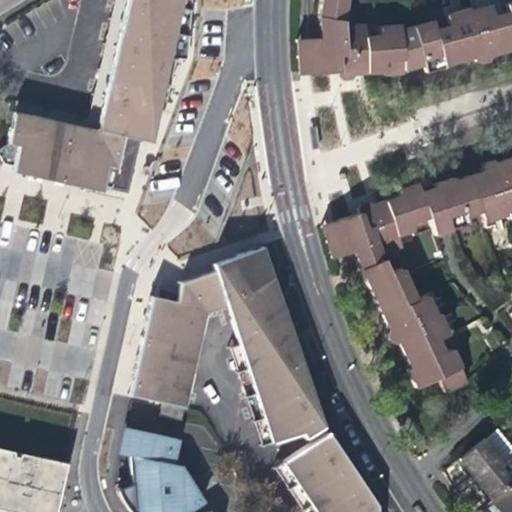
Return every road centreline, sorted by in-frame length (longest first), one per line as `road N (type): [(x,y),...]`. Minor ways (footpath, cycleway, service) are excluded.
road 1 (unclassified): [(264,32),(242,41),(191,196),(134,265),(73,511)]
road 2 (residential): [(391,472),(330,351),(294,249),(268,122),(264,32)]
road 3 (residential): [(391,472),(511,366)]
